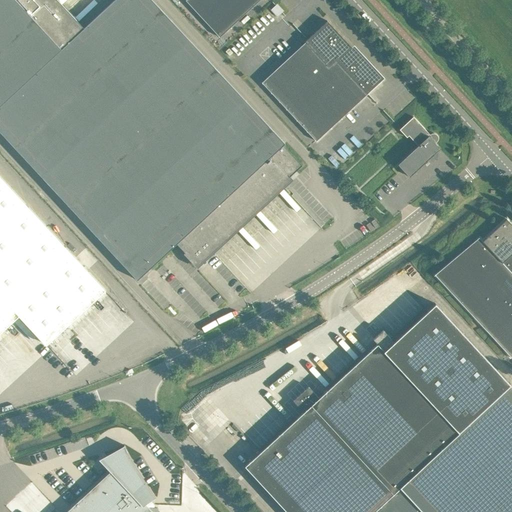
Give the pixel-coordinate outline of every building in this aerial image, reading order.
[(152,0),(114,0),(84,28),(58,0),(0,0),(0,131),(137,280),(177,244),(198,267),(199,266),(197,264),(210,251),(212,253),(285,185),(283,183),(302,165),(284,145),(285,143),(152,0)] [(185,0),(186,0),(220,37),(260,0),(185,0)] [(353,46),(351,47),(349,45),(349,44),(327,21),(305,41),(306,42),(262,82),(316,141),(384,79),(353,46)] [(432,133),(431,134),(430,134),(414,117),(400,129),(407,137),(409,135),(418,145),(398,164),(410,177),(431,157),(429,155),(433,151),(435,153),(440,148),(435,143),(437,142),(437,141),(438,140),(438,139),(438,138),(438,137),(438,136),(437,135),(436,134),(435,133),(434,133),(433,133),(432,133)] [(105,290),(99,283),(0,175),(0,332),(19,315),(46,344),(105,290)] [(511,224),(507,219),(482,241),(480,238),(436,276),(511,358),(511,224)] [(511,511),(511,385),(510,384),(443,311),(436,304),(396,340),(396,339),(394,341),(383,330),(374,339),(378,344),(319,397),(309,386),(293,401),(303,412),(245,466),(287,511),(511,511)] [(81,498),(66,511),(153,511),(146,504),(156,498),(149,487),(142,477),(136,467),(130,456),(124,445),(125,448),(123,448),(121,449),(119,449),(117,451),(116,452),(115,454),(114,456),(113,458),(113,460),(114,462),(115,464),(116,466),(109,471),(110,472),(84,501),(81,498)]
